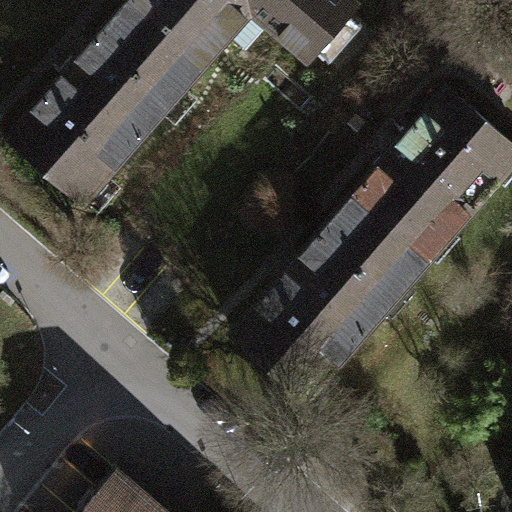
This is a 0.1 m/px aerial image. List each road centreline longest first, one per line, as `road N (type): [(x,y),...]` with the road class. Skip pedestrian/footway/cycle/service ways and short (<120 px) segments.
road 1 (residential): [(108,348),(300,511)]
road 2 (residential): [(0,471),(108,348)]
road 3 (residential): [(0,253),(108,348)]
